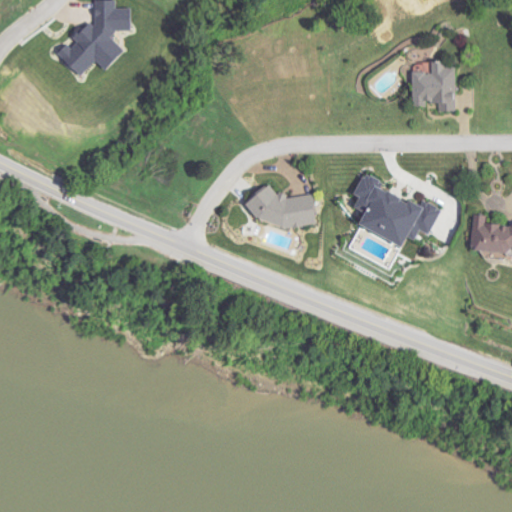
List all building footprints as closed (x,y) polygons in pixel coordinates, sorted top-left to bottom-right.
[(91,75),(105,60),(117,71),(134,52),(122,41),(122,35),(125,31),(141,31),(141,19),(137,16),(137,10),(124,10),(123,0),(102,1),(103,21),(93,32),(85,32),(80,38),(80,45),(73,45),(65,53),(78,65),(79,65),(91,75)] [(461,69),(450,69),(450,62),(434,62),(434,67),(419,67),(420,107),(433,106),(433,103),(444,103),(445,112),(462,112),(461,69)] [(448,212),(389,186),(391,181),(375,174),(366,195),(369,197),(364,209),(378,216),(373,227),(416,245),(419,239),(423,241),(427,231),(438,235),(448,212)] [(324,222),(321,194),(294,197),(293,193),(281,195),(280,193),(258,196),(262,230),(324,222)] [(482,215),(478,250),(511,253),(511,223),(494,221),(494,216),(482,215)]
